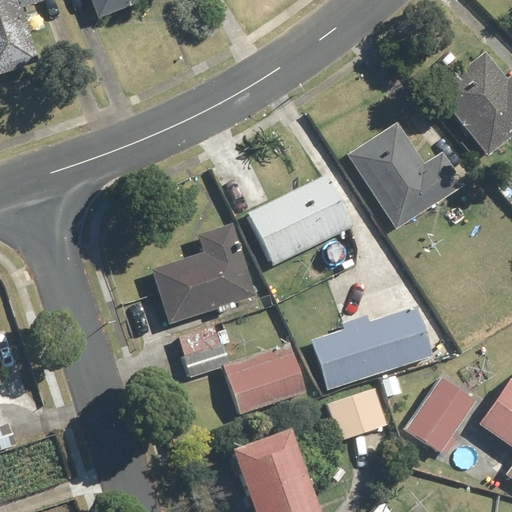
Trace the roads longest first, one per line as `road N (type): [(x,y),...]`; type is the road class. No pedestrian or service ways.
road 1 (residential): [(369,0),(251,86),(167,131),(34,180)]
road 2 (residential): [(142,511),(34,180)]
